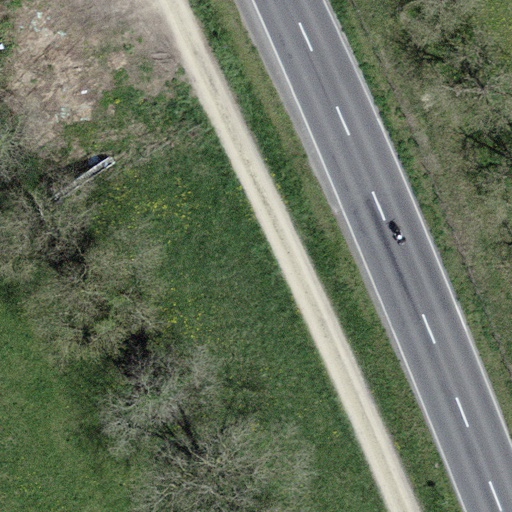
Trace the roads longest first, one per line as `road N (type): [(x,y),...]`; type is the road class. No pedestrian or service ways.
road 1 (track): [(391,511),(300,296),(154,0)]
road 2 (secondary): [(487,511),(352,170),(274,0)]
